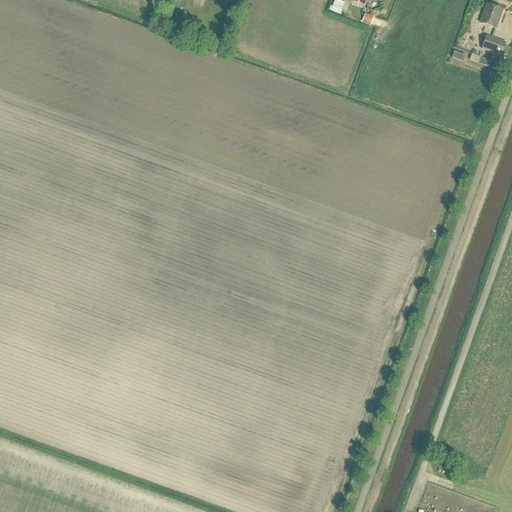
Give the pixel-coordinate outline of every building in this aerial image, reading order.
[(496,30),(503,12),(487,6),(480,24),(496,30)] [(335,7),(331,17),(341,21),(345,11),(335,7)] [(371,26),(374,18),(365,15),(362,23),(371,26)] [(501,57),(506,44),(487,37),(482,50),(501,57)] [(463,63),(466,57),(454,53),(452,59),(463,63)] [(498,64),(472,55),(470,61),(496,70),(498,64)]
